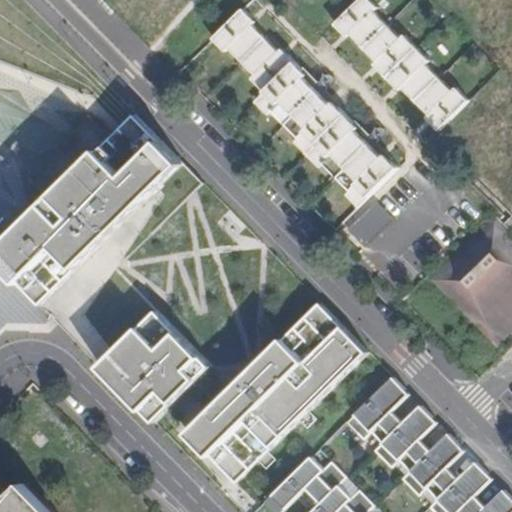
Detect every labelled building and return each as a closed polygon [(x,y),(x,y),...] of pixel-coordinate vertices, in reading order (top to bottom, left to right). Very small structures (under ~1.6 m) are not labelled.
[(382,6),(376,0),(362,0),(340,23),(347,31),(351,27),(387,65),(384,68),(400,84),(402,81),(439,118),(436,121),(444,129),(473,100),(461,87),(457,90),(431,63),(434,59),(409,34),(405,37),(379,10),(382,6)] [(248,7),(218,38),(231,51),(234,47),(261,74),(257,78),(270,90),(259,101),(272,114),(275,110),(302,137),(299,141),(324,167),(327,163),(354,191),(351,194),(363,207),(404,167),(391,154),(388,157),(361,130),(364,127),(339,101),(336,104),(310,77),(313,74),(292,53),(289,56),(253,18),(256,16),(248,7)] [(35,217),(0,251),(0,260),(45,305),(112,240),(162,191),(189,164),(140,114),(139,116),(124,130),(117,137),(35,217)] [(162,191),(112,240),(131,259),(186,205),(199,193),(206,186),(209,183),(189,164),(162,191)] [(399,218),(382,200),(352,229),(370,247),(399,218)] [(436,281),(496,341),(511,324),(511,237),(496,222),(436,281)] [(374,352),(327,303),(271,357),(189,436),(237,484),(374,352)] [(215,367),(161,312),(106,367),(160,422),(166,416),(215,367)] [(398,411),(416,393),(399,377),(353,422),(369,439),(377,432),(388,443),(409,422),(398,411)] [(426,439),(443,422),(427,405),(380,450),(397,467),(405,460),(416,471),(437,450),(426,439)] [(453,467),(471,450),(454,433),(408,479),(425,496),(433,488),(443,499),(464,478),(453,467)] [(288,511),(312,488),(327,503),(345,485),(353,477),(338,461),(330,469),(318,456),(273,501),(283,511),(288,511)] [(481,496),(499,478),(482,461),(436,507),(441,511),(486,511),(492,507),(481,496)] [(56,511),(28,484),(17,495),(3,480),(1,483),(0,481),(0,511),(56,511)] [(374,511),(381,505),(366,490),(358,497),(345,485),(327,503),(317,511),(374,511)] [(511,511),(511,491),(510,489),(486,511),(511,511)]
